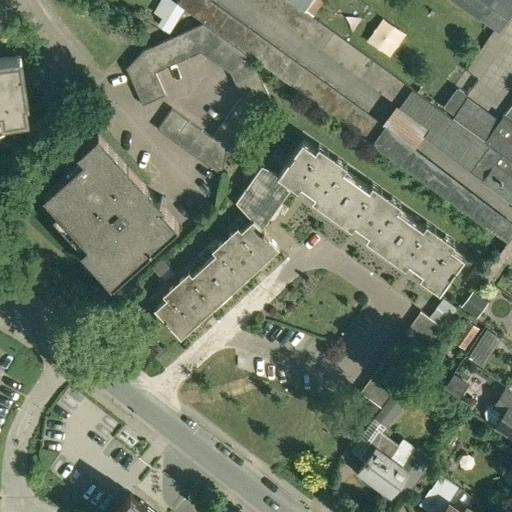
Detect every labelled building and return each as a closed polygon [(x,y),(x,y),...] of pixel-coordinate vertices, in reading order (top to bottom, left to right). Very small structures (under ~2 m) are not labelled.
[(170,32),(184,8),(169,0),(160,0),(153,12),(162,17),(158,25),(170,32)] [(179,0),(177,3),(186,10),(193,0),(179,0)] [(193,0),(186,10),(196,17),(208,0),(193,0)] [(206,24),(218,7),(209,0),(208,0),(196,17),(206,24)] [(273,0),(257,0),(256,2),(267,10),(273,0)] [(290,0),(273,0),(267,10),(278,17),(290,0)] [(289,25),(301,8),(290,0),(278,17),(289,25)] [(290,0),(301,8),(304,10),(311,0),(290,0)] [(511,12),(511,2),(509,0),(451,0),(498,33),(511,12)] [(206,24),(216,31),(228,14),(218,7),(206,24)] [(304,10),(301,8),(289,25),(300,33),(312,16),(309,14),(304,10)] [(238,20),(228,14),(216,31),(224,37),(238,20)] [(323,24),(312,16),(300,33),(311,41),(323,24)] [(224,37),(235,45),(248,27),(238,20),(224,37)] [(203,22),(178,33),(189,57),(200,52),(203,22)] [(200,52),(210,59),(225,39),(203,22),(200,52)] [(334,32),(323,24),(311,41),(322,49),(334,32)] [(257,34),(248,27),(235,45),(245,52),(257,34)] [(345,40),(334,32),(322,49),(333,57),(345,40)] [(178,62),(189,57),(178,33),(167,38),(178,62)] [(249,55),(255,59),(267,41),(257,34),(245,52),(249,55)] [(167,38),(156,43),(166,67),(178,62),(167,38)] [(210,59),(220,66),(235,46),(225,39),(210,59)] [(356,48),(345,40),(333,57),(343,65),(356,48)] [(264,66),(277,48),(267,41),(255,59),(264,66)] [(155,72),(166,67),(156,43),(144,49),(155,72)] [(220,66),(230,73),(250,57),(235,46),(220,66)] [(264,66),(274,73),(287,55),(277,48),(264,66)] [(343,65),(354,73),(367,56),(356,48),(343,65)] [(155,72),(144,49),(142,49),(125,67),(132,82),(155,72)] [(5,133),(6,130),(4,117),(26,114),(24,98),(26,98),(20,52),(0,55),(0,137),(1,137),(4,136),(5,134),(5,133)] [(274,73),(284,80),(296,62),(287,55),(274,73)] [(378,64),(367,56),(354,73),(365,81),(378,64)] [(230,73),(236,85),(259,75),(250,57),(230,73)] [(294,87),(306,69),(296,62),(284,80),(294,87)] [(378,64),(365,81),(376,89),(389,72),(378,64)] [(294,87),(303,94),(316,76),(306,69),(294,87)] [(160,83),(155,72),(132,82),(137,93),(160,83)] [(399,79),(389,72),(376,89),(387,96),(399,79)] [(259,75),(236,85),(241,97),(271,99),(259,75)] [(305,95),(313,101),(326,83),(316,76),(303,94),(305,95)] [(387,96),(398,104),(410,88),(399,79),(387,96)] [(165,95),(160,83),(137,93),(142,105),(165,95)] [(324,108),(335,90),(326,83),(313,101),(324,108)] [(421,95),(410,88),(398,104),(409,112),(421,95)] [(453,114),(467,95),(457,88),(443,107),(453,114)] [(324,108),(333,115),(345,97),(335,90),(324,108)] [(409,112),(420,120),(432,103),(431,103),(421,95),(409,112)] [(241,97),(233,107),(254,122),(271,99),(241,97)] [(334,116),(342,122),(355,104),(345,97),(333,115),(334,116)] [(431,128),(443,111),(432,103),(420,120),(431,128)] [(355,104),(342,122),(352,129),(365,111),(355,104)] [(247,132),(254,122),(233,107),(226,117),(247,132)] [(156,129),(167,136),(181,116),(171,108),(156,129)] [(488,110),(472,132),(484,141),(497,124),(500,119),(488,110)] [(352,129),(362,136),(375,118),(365,111),(352,129)] [(511,121),(503,115),(500,119),(497,124),(484,141),(472,132),(451,117),(443,111),(431,128),(423,139),(475,176),(511,202),(511,121)] [(167,136),(177,143),(192,123),(181,116),(167,136)] [(226,117),(219,127),(239,142),(247,132),(226,117)] [(382,124),(375,118),(362,136),(372,143),(384,125),(382,124)] [(192,123),(177,143),(187,151),(202,130),(192,123)] [(219,127),(212,137),(226,148),(234,149),(239,142),(219,127)] [(187,151),(197,158),(212,137),(202,130),(187,151)] [(177,223),(97,133),(62,165),(68,172),(44,193),(58,208),(51,214),(98,266),(111,282),(177,223)] [(226,148),(212,137),(197,158),(221,176),(226,148)] [(300,141),(276,175),(261,166),(235,203),(252,221),(239,232),(236,229),(212,249),(215,253),(192,274),(188,270),(163,293),(166,297),(152,309),(180,338),(201,319),(204,322),(213,315),(210,311),(250,274),(253,278),(262,270),(259,266),(278,249),(261,230),(289,192),(286,190),(289,186),(296,191),(300,185),(315,195),(310,201),(351,229),(355,224),(369,234),(365,239),(406,267),(409,263),(423,272),(420,277),(440,291),(465,256),(451,246),(454,241),(426,221),(422,226),(396,208),(401,202),(372,182),(367,188),(342,170),(346,164),(318,143),(313,150),(300,141)] [(511,236),(501,250),(509,256),(511,258),(511,256),(511,236)] [(421,311),(414,321),(437,338),(444,328),(421,311)] [(429,348),(437,338),(414,321),(406,331),(429,348)] [(451,341),(464,349),(478,329),(465,321),(451,341)] [(468,355),(482,365),(500,338),(486,329),(468,355)] [(406,331),(399,341),(421,359),(429,348),(406,331)] [(413,369),(421,359),(399,341),(391,351),(413,369)] [(413,369),(391,351),(384,361),(406,379),(413,369)] [(384,361),(376,372),(398,389),(406,379),(384,361)] [(376,372),(368,382),(391,399),(394,394),(398,389),(376,372)] [(368,382),(361,392),(383,409),(391,399),(368,382)] [(511,390),(506,386),(493,405),(487,406),(483,411),(485,418),(511,436),(511,390)] [(394,394),(391,399),(383,409),(374,421),(387,430),(407,403),(394,394)] [(391,457),(400,445),(380,430),(370,443),(377,448),(359,471),(392,495),(398,486),(407,493),(431,459),(416,448),(403,465),(391,457)] [(420,503),(433,511),(475,511),(466,505),(462,510),(449,502),(459,487),(441,475),(420,503)] [(155,511),(150,508),(130,492),(114,511),(155,511)]
